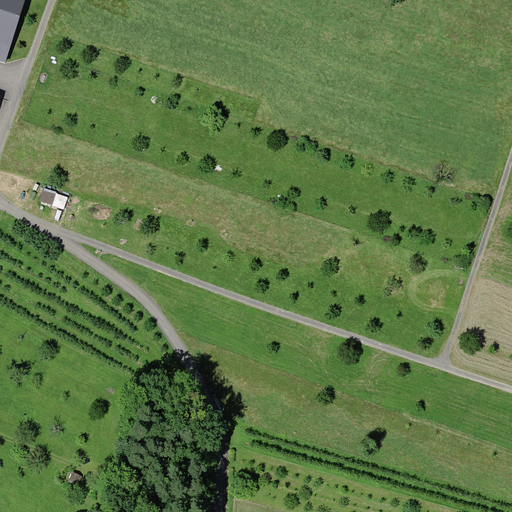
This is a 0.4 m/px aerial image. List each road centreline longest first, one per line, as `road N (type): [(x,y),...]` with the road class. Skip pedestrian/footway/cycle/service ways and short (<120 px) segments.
road 1 (track): [(43,223),(511,389)]
road 2 (track): [(441,365),(511,159)]
road 3 (track): [(52,0),(0,151)]
